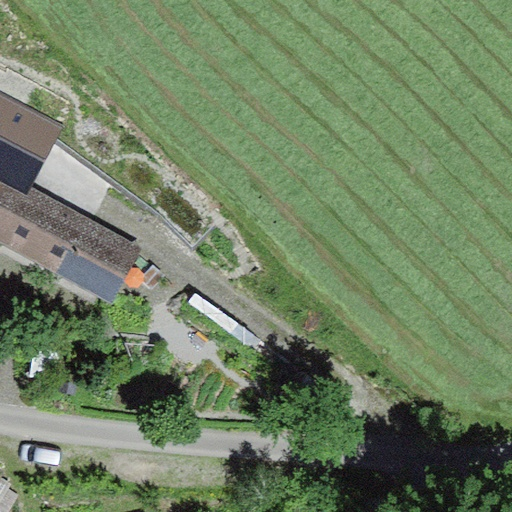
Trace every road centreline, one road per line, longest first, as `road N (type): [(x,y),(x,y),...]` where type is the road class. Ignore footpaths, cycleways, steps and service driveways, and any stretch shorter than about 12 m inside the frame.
road 1 (track): [(0,125),(190,252),(324,356),(428,460)]
road 2 (track): [(0,426),(511,466)]
